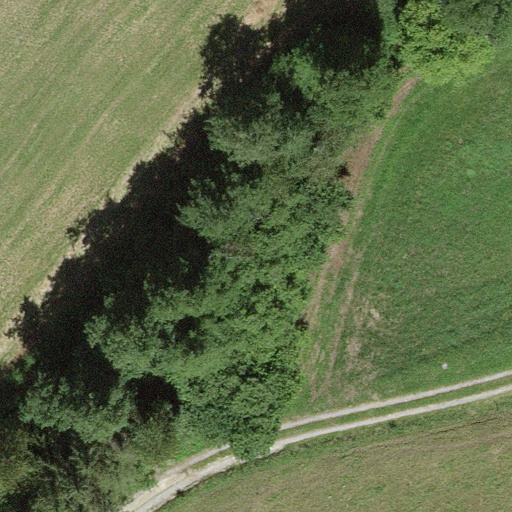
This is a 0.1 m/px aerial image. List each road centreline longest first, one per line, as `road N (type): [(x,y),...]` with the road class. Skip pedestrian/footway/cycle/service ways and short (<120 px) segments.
road 1 (track): [(263,439),(402,114),(387,0)]
road 2 (track): [(124,511),(159,485),(263,439),(511,383)]
